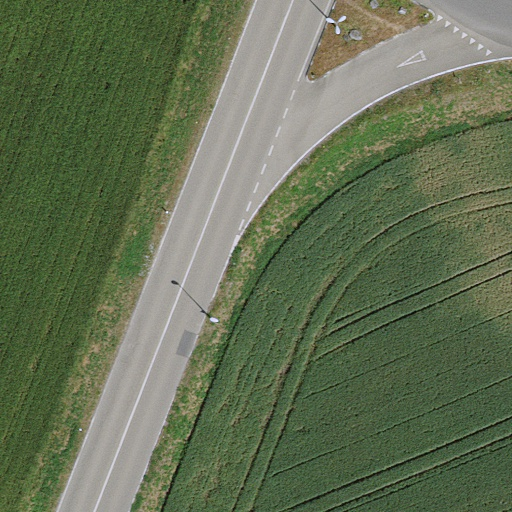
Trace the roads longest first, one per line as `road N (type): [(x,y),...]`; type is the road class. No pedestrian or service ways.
road 1 (unclassified): [(93,511),(219,189)]
road 2 (unclassified): [(219,189),(358,80),(511,18)]
road 3 (unclassified): [(293,0),(219,189)]
